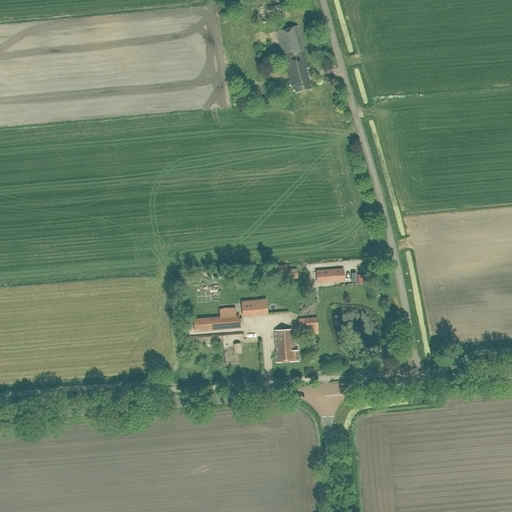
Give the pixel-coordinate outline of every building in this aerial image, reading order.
[(259,8),(263,24),(284,19),(281,4),(259,8)] [(308,68),(297,26),(276,31),(291,86),(293,86),(295,92),(311,88),(306,69),(308,68)] [(278,268),(278,270),(277,270),(278,280),(297,279),(297,269),(286,270),(286,267),(278,268)] [(317,282),(343,279),(342,269),(317,271),(317,282)] [(268,314),(267,300),(248,301),(248,314),(268,314)] [(222,328),(240,326),(239,316),(221,318),(222,328)] [(194,330),(222,328),(221,318),(193,320),(194,330)] [(318,326),(317,318),(305,318),(306,326),(318,326)] [(298,360),(297,350),(294,350),(293,330),(274,331),(275,346),(276,346),(276,352),(275,352),(276,361),(298,360)]
